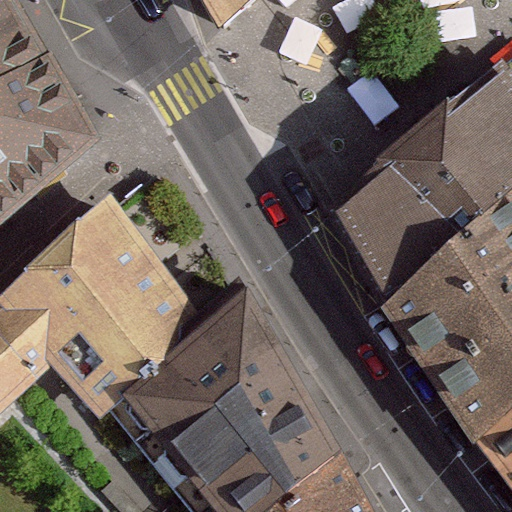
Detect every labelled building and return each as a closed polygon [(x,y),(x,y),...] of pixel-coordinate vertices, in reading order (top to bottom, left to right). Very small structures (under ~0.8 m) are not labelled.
[(0,0),(0,239),(108,139),(14,0),(0,0)] [(216,0),(227,16),(247,0),(216,0)] [(511,106),(503,96),(322,241),(379,342),(498,237),(511,222),(511,106)] [(102,231),(0,325),(0,390),(19,410),(36,395),(88,446),(192,346),(102,231)] [(465,480),(511,436),(511,253),(498,237),(379,342),(465,480)] [(237,330),(111,438),(171,511),(309,511),(331,495),(334,493),(237,330)] [(0,428),(19,410),(0,390),(0,428)] [(511,511),(511,436),(465,480),(460,484),(483,511),(511,511)] [(344,511),(331,495),(309,511),(344,511)]
